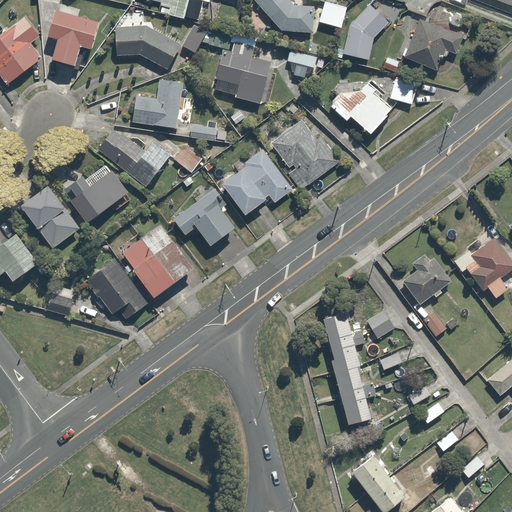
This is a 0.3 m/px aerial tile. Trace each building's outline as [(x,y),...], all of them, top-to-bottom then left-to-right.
[(204,1),(210,2),(210,0),(187,0),(185,15),(200,18),(204,1)] [(254,0),(280,28),(311,30),(313,5),(292,3),(289,0),(254,0)] [(345,6),(325,0),(323,0),(318,19),(339,25),(345,6)] [(346,28),(341,52),(365,58),(370,38),(387,21),(365,4),(346,28)] [(53,10),(46,35),(55,37),(50,58),(72,64),(77,44),(88,47),(95,21),(53,10)] [(0,75),(5,81),(38,55),(28,43),(37,35),(22,16),(0,32),(0,75)] [(404,46),(401,52),(435,69),(439,60),(443,63),(447,54),(445,53),(447,49),(453,52),(460,38),(419,18),(406,46),(404,46)] [(190,25),(179,44),(193,52),(204,32),(190,25)] [(114,27),(115,55),(139,53),(164,67),(175,42),(146,27),(114,27)] [(325,69),(328,55),(301,48),(296,70),(315,74),(316,67),(325,69)] [(220,51),(215,79),(237,83),(234,97),(258,102),(266,60),(220,51)] [(399,59),(381,55),(380,59),(384,60),(382,67),(379,66),(378,70),(396,74),(399,59)] [(417,84),(394,77),(389,97),(412,104),(417,84)] [(149,93),(133,91),(129,120),(173,126),(179,80),(158,78),(155,97),(149,96),(149,93)] [(328,104),(343,118),(348,113),(370,134),(381,122),(379,119),(389,107),(380,98),(384,93),(367,82),(360,90),(340,91),(328,104)] [(277,157),(280,160),(282,158),(288,166),(291,163),(295,168),(289,173),(300,187),(333,160),(326,151),(329,148),(319,135),(313,140),(305,130),(309,127),(301,117),(270,142),(280,155),(277,157)] [(114,126),(97,147),(144,185),(172,151),(155,138),(145,151),(114,126)] [(191,126),(190,135),(213,137),(214,128),(191,126)] [(184,143),(172,157),(189,172),(202,158),(184,143)] [(248,164),(220,183),(242,213),(268,194),(274,202),(290,190),(262,151),(247,162),(248,164)] [(111,202),(116,208),(129,198),(124,192),(127,190),(104,161),(83,178),(81,176),(64,189),(70,197),(66,199),(84,223),(111,202)] [(45,184),(19,205),(51,246),(77,226),(45,184)] [(212,189),(171,217),(182,233),(193,226),(207,247),(234,228),(218,206),(222,203),(212,189)] [(0,272),(4,270),(9,278),(35,260),(15,231),(0,240),(0,272)] [(505,289),(495,276),(511,264),(492,237),(471,252),(481,265),(470,273),(480,287),(485,283),(495,296),(505,289)] [(140,240),(123,251),(132,265),(130,266),(148,294),(187,268),(169,241),(149,254),(140,240)] [(424,254),(410,264),(415,270),(401,280),(417,302),(448,279),(433,257),(428,260),(424,254)] [(115,257),(82,280),(106,315),(115,309),(121,319),(146,302),(115,257)] [(51,282),(43,306),(67,313),(74,289),(51,282)] [(343,307),(321,312),(332,359),(329,360),(344,423),(368,418),(343,307)] [(382,309),(367,318),(376,335),(391,327),(382,309)] [(395,351),(377,359),(381,369),(400,361),(395,351)] [(511,354),(484,378),(498,394),(510,384),(511,385),(511,354)] [(407,390),(413,401),(429,393),(424,382),(407,390)] [(421,414),(425,421),(441,411),(437,404),(421,414)] [(450,431),(436,442),(442,450),(456,438),(450,431)] [(373,455),(349,473),(379,511),(381,511),(404,495),(373,455)] [(473,455),(460,465),(468,476),(481,465),(473,455)] [(459,511),(447,496),(426,511),(459,511)]
